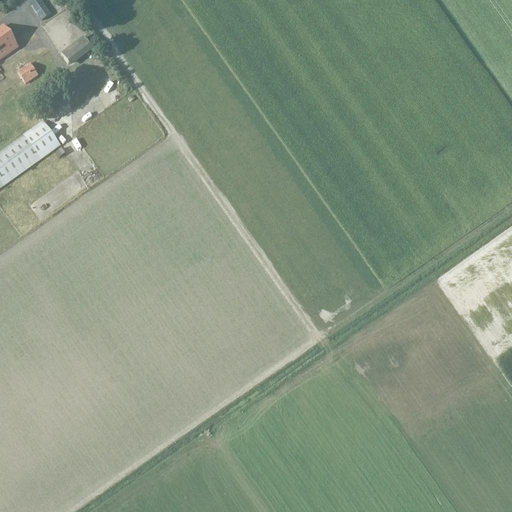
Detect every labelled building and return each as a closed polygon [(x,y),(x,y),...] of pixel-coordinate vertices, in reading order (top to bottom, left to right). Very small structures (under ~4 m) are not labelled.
[(40,0),(29,0),(27,2),(42,22),(51,16),(40,0)] [(0,61),(18,49),(3,27),(0,29),(0,61)] [(61,55),(70,68),(93,51),(84,38),(61,55)] [(17,73),(26,86),(38,77),(30,64),(17,73)] [(76,105),(70,110),(75,117),(81,113),(76,105)] [(0,152),(0,190),(60,147),(43,122),(0,152)] [(70,153),(75,151),(70,142),(66,144),(70,153)]
